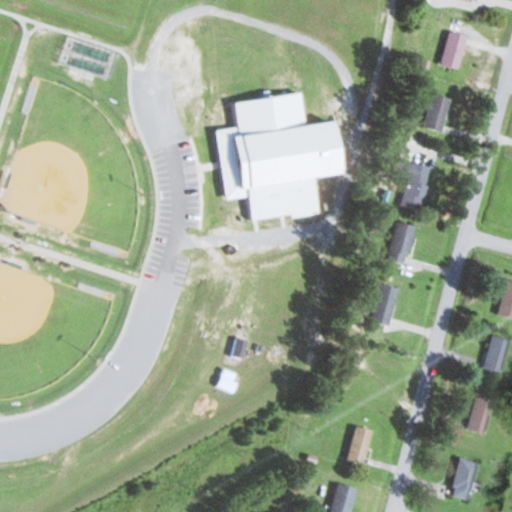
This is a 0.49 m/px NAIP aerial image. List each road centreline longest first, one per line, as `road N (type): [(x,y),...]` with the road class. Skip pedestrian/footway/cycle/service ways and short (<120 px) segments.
road 1 (residential): [(391,511),(511,60)]
road 2 (track): [(356,138),(392,0)]
